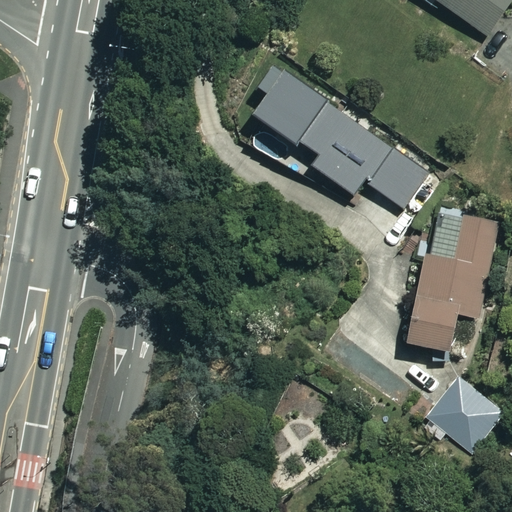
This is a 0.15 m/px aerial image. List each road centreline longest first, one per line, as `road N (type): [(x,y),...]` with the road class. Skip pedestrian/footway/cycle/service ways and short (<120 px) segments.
road 1 (residential): [(45,260),(114,274),(135,310),(100,511)]
road 2 (trunk): [(2,511),(45,260)]
road 3 (trunk): [(45,260),(83,72)]
